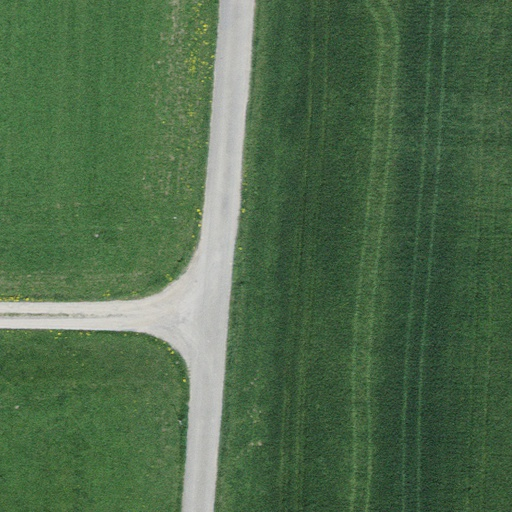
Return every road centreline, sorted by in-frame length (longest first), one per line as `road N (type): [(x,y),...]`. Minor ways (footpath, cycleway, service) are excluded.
road 1 (unclassified): [(236,0),(197,511)]
road 2 (track): [(0,318),(210,319)]
